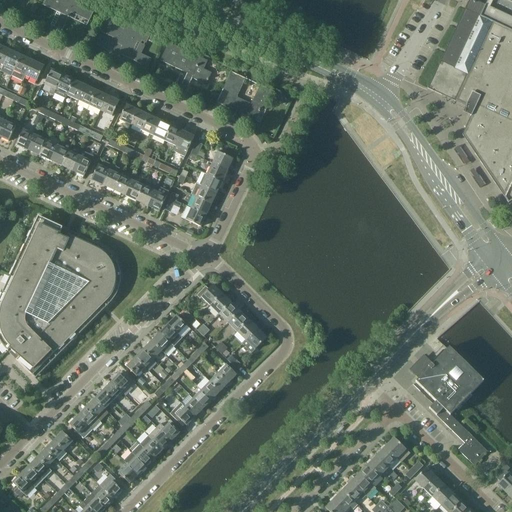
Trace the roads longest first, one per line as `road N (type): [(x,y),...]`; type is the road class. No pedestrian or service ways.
road 1 (residential): [(207,258),(251,154),(247,140),(0,23)]
road 2 (residential): [(128,511),(289,346),(287,333),(207,258)]
road 3 (residential): [(33,437),(207,258)]
road 4 (residential): [(207,258),(0,158)]
road 5 (tertiary): [(240,511),(364,383)]
road 6 (tertiary): [(315,63),(179,0)]
road 7 (residential): [(495,511),(392,411)]
road 8 (residential): [(294,511),(392,411)]
